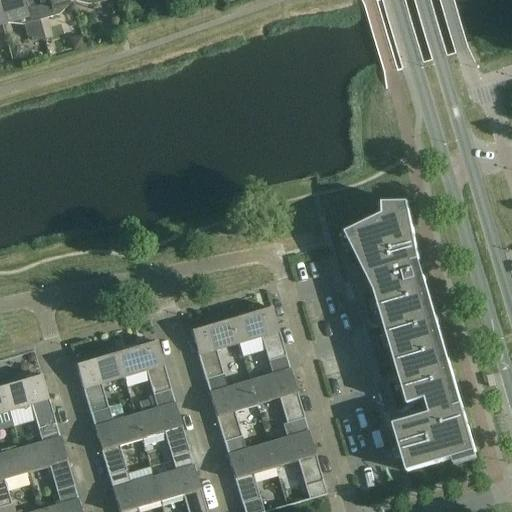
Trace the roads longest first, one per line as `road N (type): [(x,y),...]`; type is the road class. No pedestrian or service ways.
road 1 (tertiary): [(397,0),(511,388)]
road 2 (residential): [(354,511),(273,255),(160,279)]
road 3 (tertiary): [(511,304),(420,0)]
road 4 (residential): [(231,511),(160,279)]
road 5 (residential): [(101,511),(41,303)]
road 6 (residential): [(160,279),(41,303)]
